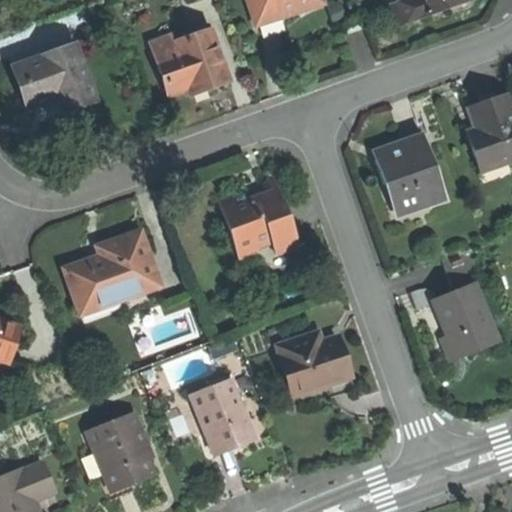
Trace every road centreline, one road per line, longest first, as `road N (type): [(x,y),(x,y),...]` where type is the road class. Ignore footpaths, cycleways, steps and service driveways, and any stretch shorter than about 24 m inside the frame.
road 1 (residential): [(304,109),(441,474)]
road 2 (residential): [(0,175),(35,193),(65,193),(304,109)]
road 3 (residential): [(511,37),(304,109)]
